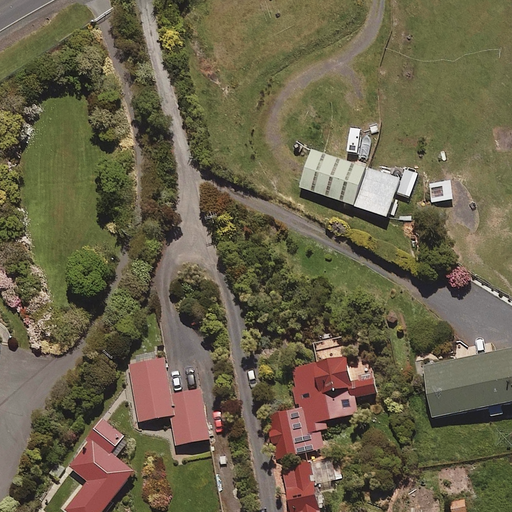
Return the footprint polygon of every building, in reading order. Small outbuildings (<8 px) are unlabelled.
[(397,196),(401,184),(374,175),(314,153),(301,192),(388,223),(397,196)] [(406,173),(401,184),(397,196),(410,201),(418,177),(406,173)] [(453,203),(452,184),(430,185),(431,204),(453,203)] [(433,422),(511,410),(511,357),(425,370),(433,422)] [(207,393),(176,398),(171,362),(135,366),(142,424),(176,420),(179,448),(214,444),(207,393)] [(381,383),(358,387),(354,362),(297,372),(304,413),(276,417),(283,459),(328,452),(324,433),(332,432),(330,424),(364,418),(361,400),(384,396),(381,383)] [(110,511),(141,475),(123,460),(127,455),(130,457),(137,448),(127,440),(108,425),(73,468),(92,484),(69,511),(110,511)] [(46,473),(60,482),(68,468),(53,460),(46,473)] [(322,499),(321,495),(315,469),(285,476),(290,493),(286,494),(289,507),(322,499)] [(325,511),(322,499),(289,507),(290,511),(325,511)] [(472,511),(469,499),(453,503),(455,511),(472,511)]
